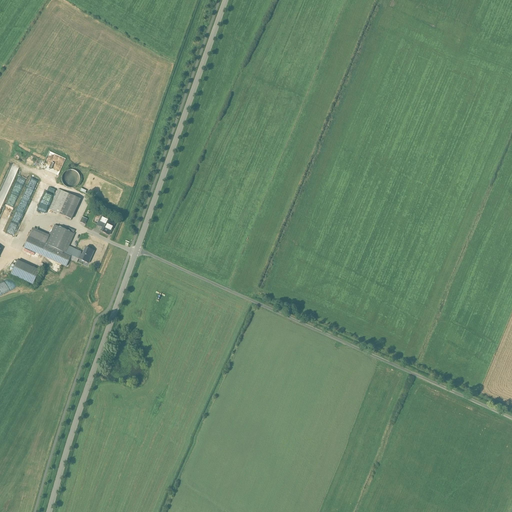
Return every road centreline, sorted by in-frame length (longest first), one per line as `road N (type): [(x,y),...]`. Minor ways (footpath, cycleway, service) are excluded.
road 1 (unclassified): [(136,250),(511,418)]
road 2 (tertiary): [(48,511),(136,250)]
road 3 (tertiary): [(136,250),(225,0)]
